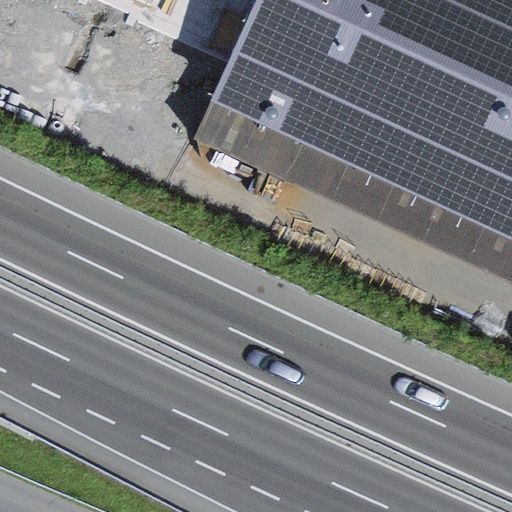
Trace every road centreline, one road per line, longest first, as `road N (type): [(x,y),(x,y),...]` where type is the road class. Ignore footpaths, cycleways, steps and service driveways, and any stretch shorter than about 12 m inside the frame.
road 1 (motorway): [(511,455),(0,219)]
road 2 (motorway): [(0,328),(395,511)]
